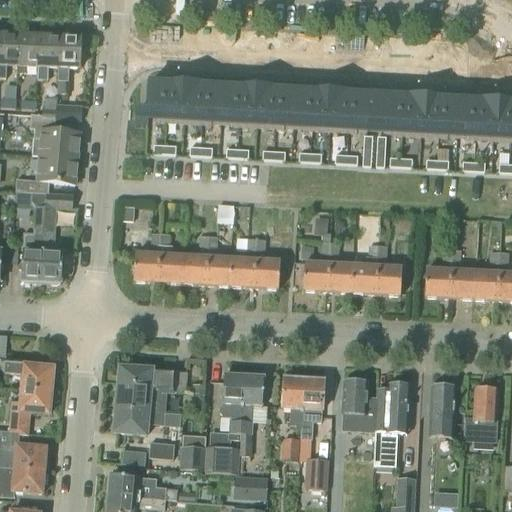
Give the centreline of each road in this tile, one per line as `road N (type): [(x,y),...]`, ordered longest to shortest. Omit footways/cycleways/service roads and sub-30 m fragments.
road 1 (residential): [(92,320),(511,348)]
road 2 (residential): [(511,72),(113,53)]
road 3 (residential): [(92,320),(113,53)]
road 4 (residential): [(75,511),(92,320)]
